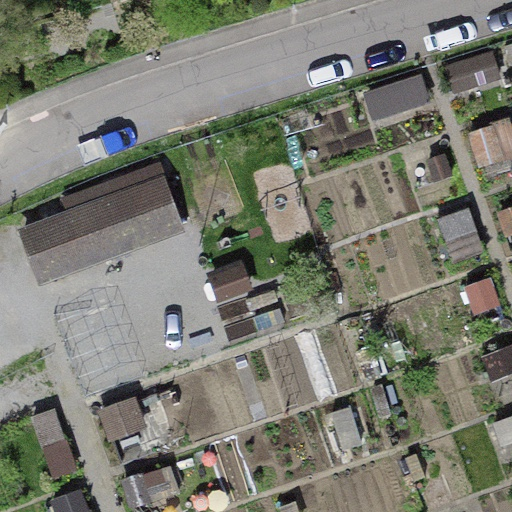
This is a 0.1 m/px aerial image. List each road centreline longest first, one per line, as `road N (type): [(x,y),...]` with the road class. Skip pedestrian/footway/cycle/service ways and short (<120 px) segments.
road 1 (residential): [(0,171),(152,104),(499,0)]
road 2 (track): [(109,511),(37,314),(0,302)]
